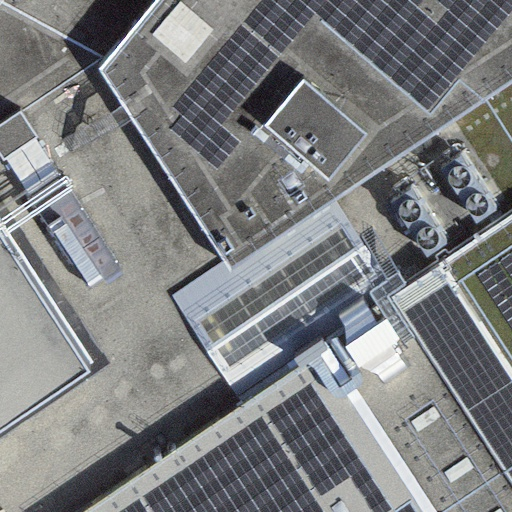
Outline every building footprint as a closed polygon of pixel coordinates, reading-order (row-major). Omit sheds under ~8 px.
[(0,0),(0,507),(18,496),(391,263),(344,181),(223,259),(80,32),(20,0),(0,0)] [(511,0),(20,0),(80,32),(223,259),(344,181),(511,76),(511,0)] [(511,187),(511,76),(344,181),(391,263),(511,187)] [(511,511),(511,187),(391,263),(18,496),(28,511),(511,511)] [(0,511),(28,511),(18,496),(0,507),(0,511)]
